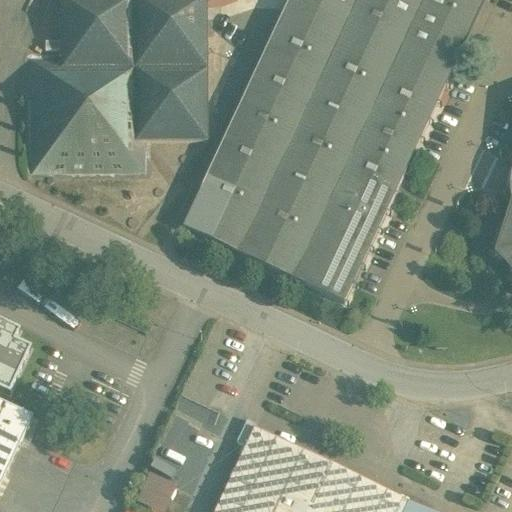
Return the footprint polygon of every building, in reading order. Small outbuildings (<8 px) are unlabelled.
[(132,0),(59,0),(60,64),(60,71),(133,71),(132,0)] [(206,0),(132,0),(133,71),(207,70),(206,0)] [(290,0),(182,231),(343,306),(463,51),(451,45),(471,0),(290,0)] [(133,71),(60,71),(60,64),(33,65),(34,171),(141,170),(141,156),(147,156),(147,147),(144,147),(144,144),(134,144),(133,71)] [(207,70),(133,71),(134,144),(144,144),(208,144),(207,70)] [(511,203),(510,204),(494,258),(511,277),(511,203)] [(19,333),(0,323),(0,392),(9,396),(30,351),(15,343),(19,333)] [(0,489),(32,420),(0,405),(0,489)] [(404,511),(408,505),(254,432),(216,511),(404,511)] [(165,511),(175,490),(149,479),(137,505),(153,511),(165,511)]
